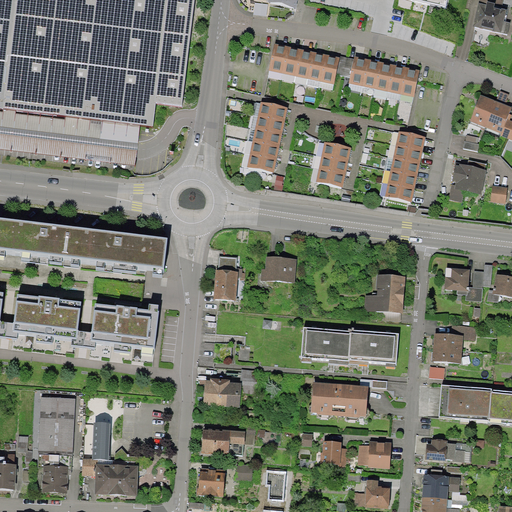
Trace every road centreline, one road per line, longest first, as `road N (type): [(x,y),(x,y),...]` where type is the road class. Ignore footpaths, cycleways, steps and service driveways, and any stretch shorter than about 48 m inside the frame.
road 1 (residential): [(192,229),(177,511)]
road 2 (residential): [(426,230),(401,511)]
road 3 (residential): [(221,19),(363,37),(458,65)]
road 4 (primary): [(426,230),(218,205)]
road 5 (primary): [(164,197),(0,179)]
road 6 (unclassified): [(221,19),(199,176)]
road 7 (residential): [(458,65),(430,200)]
